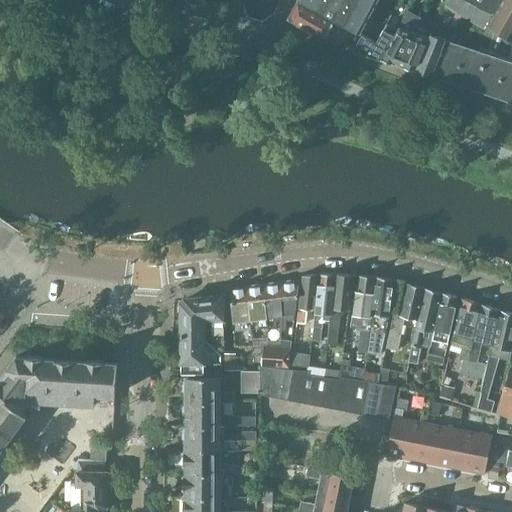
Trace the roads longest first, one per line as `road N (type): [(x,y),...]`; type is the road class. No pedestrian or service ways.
road 1 (residential): [(146,275),(354,251),(511,292)]
road 2 (residential): [(511,110),(281,27)]
road 3 (residential): [(136,511),(146,275)]
road 4 (residential): [(377,511),(394,476),(511,500)]
road 5 (residential): [(28,256),(146,275)]
